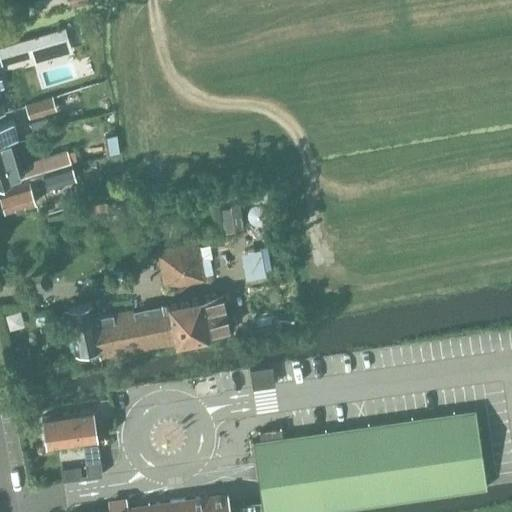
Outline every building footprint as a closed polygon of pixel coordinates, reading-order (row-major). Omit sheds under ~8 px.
[(0,29),(14,27),(12,17),(0,19),(0,29)] [(34,58),(67,48),(61,28),(0,46),(0,57),(2,63),(33,54),(34,58)] [(24,103),(31,122),(58,113),(52,94),(24,103)] [(0,120),(0,141),(13,137),(12,134),(18,132),(13,117),(0,120)] [(13,137),(0,141),(0,182),(71,161),(68,149),(28,161),(27,167),(23,168),(13,137)] [(70,162),(43,170),(48,186),(74,178),(70,162)] [(36,201),(32,190),(48,186),(43,170),(28,174),(29,179),(0,187),(0,194),(5,210),(36,201)] [(255,204),(224,205),(225,226),(256,225),(255,204)] [(158,254),(164,288),(205,280),(198,246),(158,254)] [(244,253),(248,275),(279,270),(275,248),(244,253)] [(223,292),(169,303),(177,342),(231,331),(223,292)] [(76,351),(100,347),(101,346),(95,317),(92,302),(68,306),(76,351)] [(169,303),(95,317),(101,346),(100,347),(102,356),(177,342),(169,303)] [(22,310),(9,311),(10,325),(23,325),(22,310)] [(93,408),(41,416),(44,435),(45,443),(54,442),(54,443),(82,439),(87,476),(102,474),(93,408)] [(228,502),(229,511),(299,511),(485,487),(474,408),(282,435),(280,427),(279,427),(280,433),(260,436),(259,430),(258,430),(259,439),(251,440),(260,498),(228,502)] [(226,491),(77,511),(229,511),(228,502),(226,491)]
